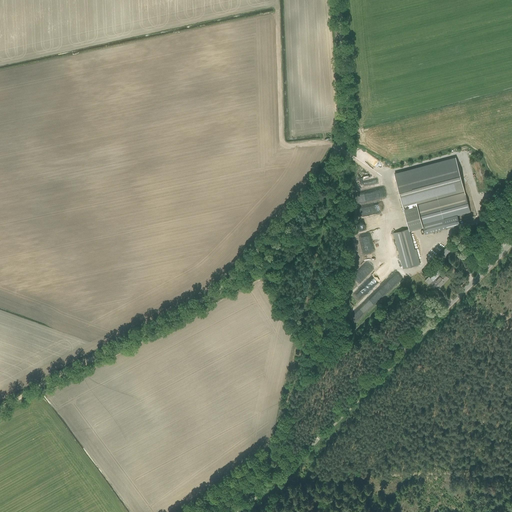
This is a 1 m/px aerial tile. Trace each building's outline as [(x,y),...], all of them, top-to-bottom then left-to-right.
[(455,157),(394,173),(403,208),(409,229),(409,228),(410,231),(423,227),(422,225),(424,229),(425,234),(459,225),(458,221),(457,216),(470,212),(464,192),(417,205),(416,204),(464,191),(455,157)] [(365,192),(374,191),(374,183),(362,183),(362,188),(365,188),(365,192)] [(409,229),(393,233),(403,269),(420,264),(416,249),(415,249),(410,231),(409,228),(409,229)] [(374,254),(371,247),(364,249),(366,253),(363,253),(365,257),(374,254)] [(441,253),(444,257),(449,251),(446,248),(441,253)] [(425,280),(430,285),(433,288),(436,286),(438,287),(444,281),(444,282),(448,278),(442,272),(439,275),(433,282),(428,277),(425,280)] [(392,277),(396,282),(403,278),(400,273),(392,277)] [(358,322),(366,314),(359,306),(350,314),(358,322)]
